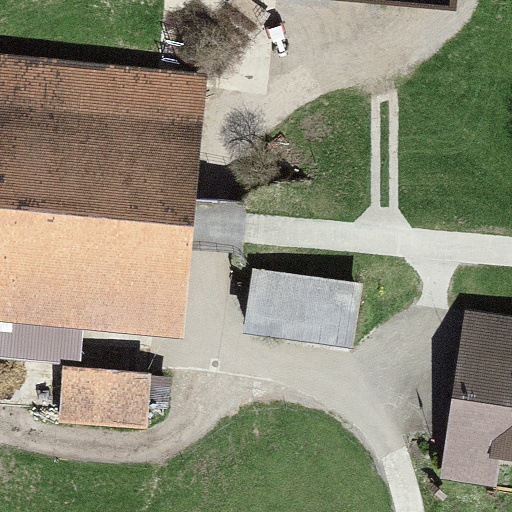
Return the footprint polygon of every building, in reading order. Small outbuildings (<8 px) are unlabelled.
[(236,0),(467,11),(467,0),(236,0)] [(207,95),(0,72),(0,336),(178,355),(207,95)] [(203,208),(203,251),(244,252),(244,208),(203,208)] [(356,289),(250,275),(241,344),(347,358),(356,289)] [(511,332),(460,326),(439,489),(492,496),(495,474),(511,475),(511,332)] [(151,388),(56,386),(55,434),(149,436),(151,388)]
